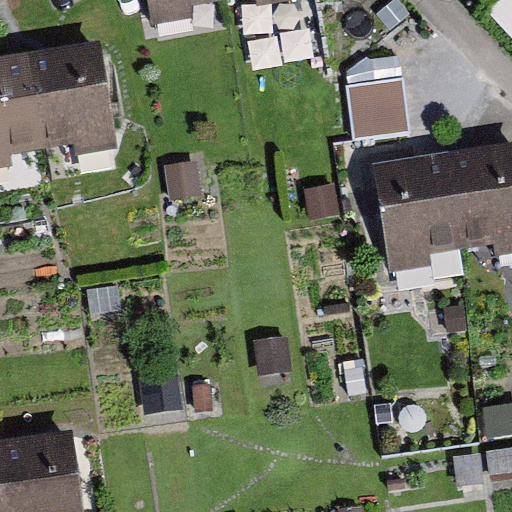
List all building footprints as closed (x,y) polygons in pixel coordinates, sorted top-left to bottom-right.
[(225,0),(224,0),(149,0),(153,25),(194,17),(192,6),(225,0)] [(511,0),(496,0),(487,8),(511,35),(511,0)] [(120,149),(102,42),(29,54),(45,150),(78,144),(80,155),(120,149)] [(45,150),(29,54),(0,58),(0,168),(13,166),(11,155),(45,150)] [(348,87),(355,140),(412,133),(404,79),(348,87)] [(511,253),(511,144),(449,153),(464,249),(497,244),(499,256),(511,253)] [(464,249),(449,153),(376,164),(391,271),(432,265),(430,254),(464,249)] [(168,166),(172,201),(203,196),(198,162),(168,166)] [(306,191),(311,221),(342,215),(337,185),(306,191)] [(256,341),(260,376),(293,372),(289,338),(256,341)] [(142,380),(147,415),(183,410),(178,375),(142,380)] [(194,386),(196,414),(215,412),(212,384),(194,386)] [(85,511),(74,430),(0,440),(0,441),(10,511),(85,511)] [(0,511),(10,511),(0,441),(0,511)]
